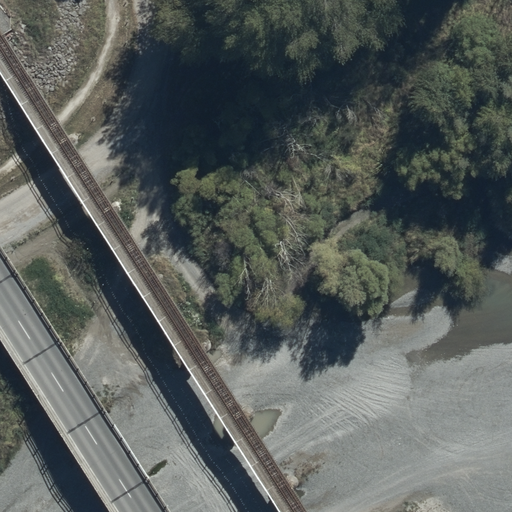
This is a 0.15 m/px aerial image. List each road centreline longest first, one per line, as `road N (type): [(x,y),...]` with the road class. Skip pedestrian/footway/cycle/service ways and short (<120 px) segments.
road 1 (unclassified): [(0,226),(34,206),(122,122),(161,0)]
road 2 (secondary): [(140,511),(0,291)]
